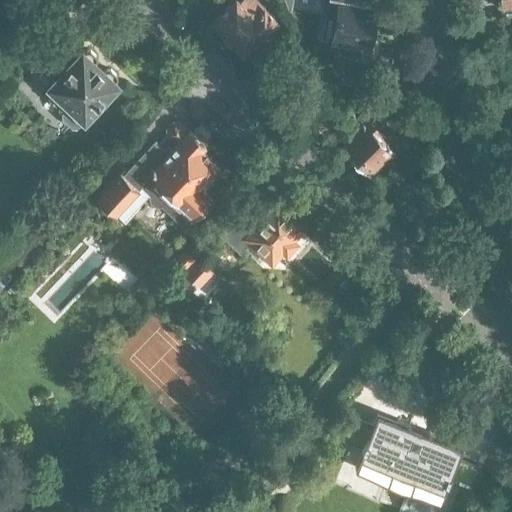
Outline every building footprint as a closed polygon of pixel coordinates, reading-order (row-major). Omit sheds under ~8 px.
[(262,29),(273,19),(255,0),(236,0),(236,1),(235,0),(231,0),(211,20),(241,51),(263,30),(262,29)] [(375,3),(370,2),(370,3),(353,0),(327,0),(326,13),(335,14),(330,39),(342,41),(340,53),(370,59),(375,33),(370,32),(375,3)] [(116,79),(116,74),(111,69),(107,70),(105,71),(95,61),(96,60),(96,55),(91,50),(87,50),(85,52),(82,49),(71,61),(55,46),(33,70),(49,85),(44,91),(65,110),(62,113),(63,117),(73,126),(77,126),(117,83),(114,80),(116,79)] [(414,88),(411,70),(396,73),(399,91),(414,88)] [(366,174),(391,149),(376,134),(379,132),(359,112),(350,122),(356,129),(339,146),(366,174)] [(187,131),(179,122),(173,121),(165,128),(166,134),(158,143),(155,140),(123,174),(120,171),(95,195),(113,213),(140,185),(184,227),(211,199),(199,187),(219,166),(201,148),(205,145),(202,142),(208,136),(198,126),(192,132),(189,129),(187,131)] [(301,228),(277,206),(270,213),(266,209),(255,221),(251,217),(245,224),(234,214),(217,232),(228,242),(226,245),(237,255),(251,240),(272,260),(282,249),(287,253),(296,244),(291,239),(301,228)] [(184,270),(198,256),(187,245),(173,260),(184,270)] [(188,270),(183,275),(194,286),(199,281),(200,282),(212,269),(200,257),(188,270)] [(358,443),(367,419),(349,413),(340,437),(358,443)] [(372,421),(364,442),(366,442),(363,449),(389,459),(389,460),(392,461),(388,472),(412,481),(416,471),(419,472),(420,471),(446,481),(448,475),(450,476),(461,448),(441,440),(442,437),(429,431),(428,434),(409,427),(410,424),(397,419),(396,422),(376,414),(373,422),(372,421)] [(481,465),(463,458),(454,482),(471,489),(481,465)]
